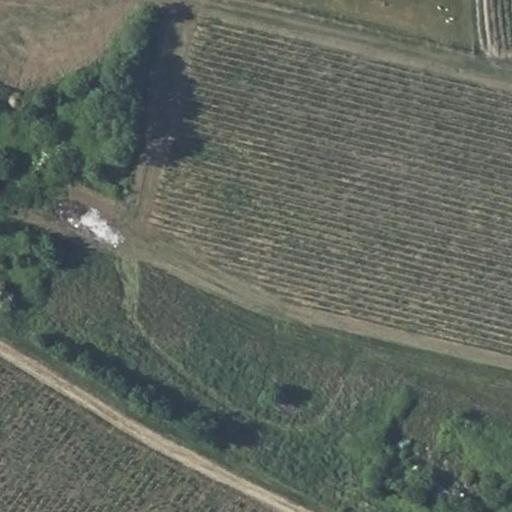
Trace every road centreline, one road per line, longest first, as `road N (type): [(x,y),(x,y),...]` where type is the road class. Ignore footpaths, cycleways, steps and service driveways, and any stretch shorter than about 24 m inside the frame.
road 1 (track): [(295,511),(0,355)]
road 2 (track): [(155,0),(475,72)]
road 3 (track): [(177,4),(133,229)]
